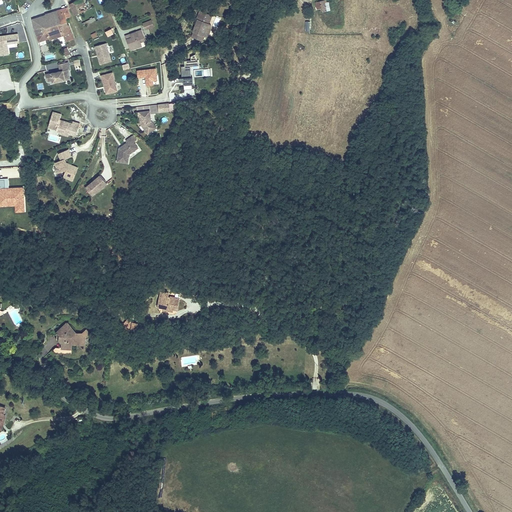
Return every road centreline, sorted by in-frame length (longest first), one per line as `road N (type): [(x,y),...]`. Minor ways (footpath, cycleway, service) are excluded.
road 1 (residential): [(0,365),(105,416),(284,395),(374,399),(418,434),(469,511)]
road 2 (residential): [(29,16),(37,61),(25,97),(89,96)]
